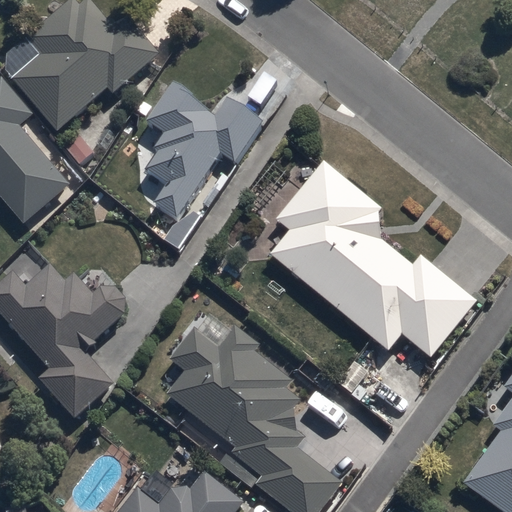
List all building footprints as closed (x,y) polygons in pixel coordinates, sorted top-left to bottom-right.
[(13,74),(59,131),(85,111),(88,115),(100,105),(96,100),(123,78),(127,82),(161,54),(130,17),(114,30),(89,0),(87,0),(83,4),(80,0),(72,0),(27,37),(39,52),(13,74)] [(436,0),(461,27),(491,0),(436,0)] [(73,192),(87,180),(41,123),(29,133),(22,125),(35,115),(1,76),(0,76),(0,193),(26,223),(68,187),(73,192)] [(217,112),(176,83),(149,120),(165,131),(154,147),(159,150),(146,168),(163,180),(156,189),(161,193),(155,201),(178,218),(225,154),(237,163),(267,123),(229,95),(217,112)] [(382,206),(326,160),(278,218),(289,227),(283,234),(288,238),(273,255),(389,351),(403,334),(430,357),(478,300),(423,253),(414,264),(382,237),(382,206)] [(37,247),(0,279),(0,306),(53,368),(43,377),(78,417),(114,385),(84,351),(135,307),(110,278),(95,291),(77,271),(66,281),(37,247)] [(188,369),(170,394),(239,445),(233,453),(265,476),(259,485),(294,511),(321,511),(342,484),(307,458),(310,454),(298,445),(307,433),(298,426),(296,397),(287,390),(294,381),(255,352),(260,345),(236,327),(222,346),(197,327),(174,358),(188,369)] [(511,399),(494,422),(504,430),(466,482),(505,511),(511,511),(511,378),(509,383),(511,385),(511,399)] [(139,487),(118,511),(236,511),(246,501),(207,470),(193,487),(174,488),(160,505),(139,487)]
